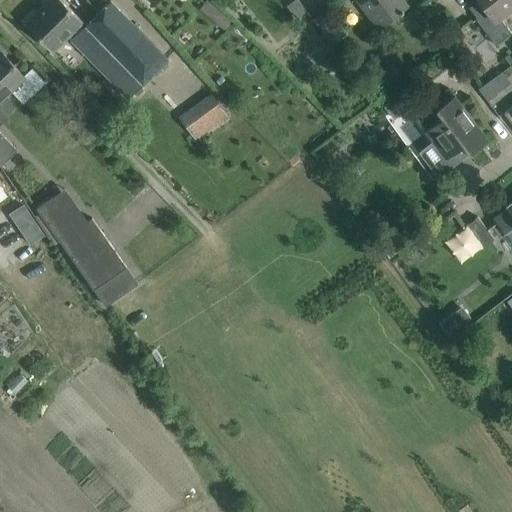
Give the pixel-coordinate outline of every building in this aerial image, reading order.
[(53,0),(29,25),(54,50),(68,36),(128,98),(168,59),(110,0),(76,34),(71,28),(77,21),(56,0),(53,0)] [(207,0),(206,0),(200,8),(213,18),(224,28),(231,19),(220,10),(207,0)] [(358,0),(362,5),(378,26),(407,5),(402,0),(358,0)] [(475,18),(487,34),(495,44),(511,31),(500,15),(511,6),(511,0),(479,0),(486,9),(475,18)] [(312,18),(325,34),(331,43),(344,33),(325,8),(312,18)] [(1,51),(0,51),(0,107),(0,102),(26,77),(1,51)] [(489,82),(482,87),(490,98),(497,93),(489,82)] [(424,130),(433,142),(445,158),(463,145),(469,154),(480,146),(479,145),(478,146),(474,140),(484,133),(454,94),(448,86),(430,100),(442,116),(424,130)] [(181,115),(197,137),(228,115),(212,93),(181,115)] [(511,123),(511,105),(503,112),(511,123)] [(0,162),(2,164),(18,149),(0,130),(0,162)] [(53,195),(36,207),(94,288),(126,265),(92,216),(75,228),(53,195)] [(511,202),(506,207),(493,217),(511,241),(511,202)] [(466,224),(478,240),(483,246),(494,238),(477,215),(466,224)] [(126,272),(106,287),(114,298),(134,283),(126,272)]
